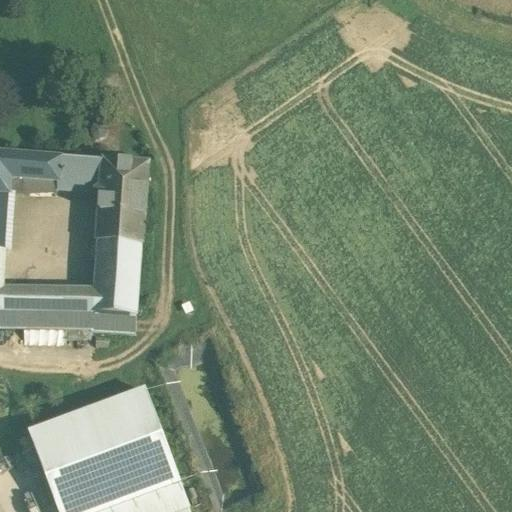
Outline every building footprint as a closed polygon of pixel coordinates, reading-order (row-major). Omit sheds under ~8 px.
[(57,163),(0,158),(0,274),(4,275),(10,174),(56,177),(57,163)] [(145,170),(57,163),(56,177),(56,178),(56,190),(97,194),(101,201),(98,245),(139,248),(145,170)] [(139,248),(98,245),(96,273),(137,277),(139,248)] [(137,277),(96,273),(94,296),(92,317),(134,320),(137,277)] [(0,310),(92,317),(94,296),(3,290),(4,275),(0,274),(0,310)] [(92,317),(0,310),(0,330),(133,340),(134,320),(92,317)] [(190,511),(148,396),(30,438),(56,511),(190,511)]
